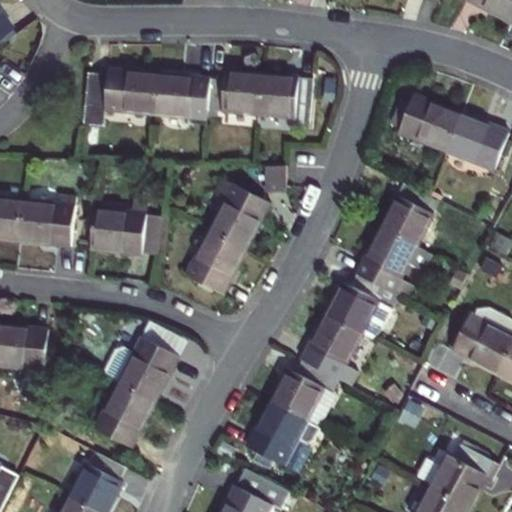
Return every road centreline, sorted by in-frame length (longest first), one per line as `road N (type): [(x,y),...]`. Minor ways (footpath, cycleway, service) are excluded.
road 1 (residential): [(244,349),(318,213),(384,38)]
road 2 (residential): [(73,15),(384,38)]
road 3 (residential): [(0,286),(162,305),(244,349)]
road 4 (residential): [(162,511),(244,349)]
road 5 (residential): [(384,38),(511,76)]
road 6 (residential): [(73,15),(0,121)]
